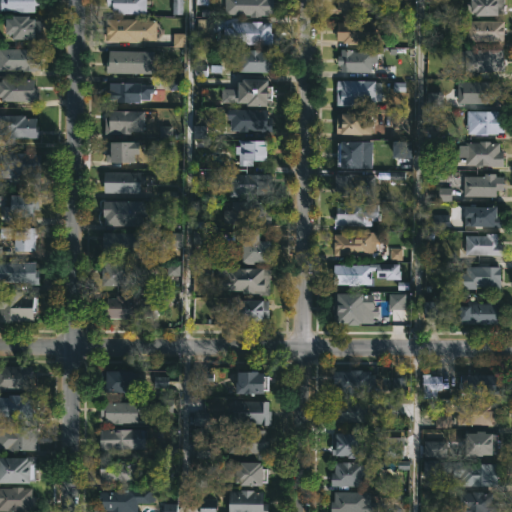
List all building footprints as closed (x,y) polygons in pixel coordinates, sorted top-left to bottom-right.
[(42,0),(42,2),(40,2),(40,5),(34,5),(34,12),(8,11),(7,0),(42,0)] [(146,0),(146,14),(112,14),(112,6),(106,6),(106,0),(146,0)] [(182,15),(182,0),(172,0),(172,14),(182,15)] [(274,0),(274,13),(268,13),(268,15),(260,15),(260,16),(232,14),(232,0),(274,0)] [(383,0),(383,5),(377,5),(377,13),(365,12),(365,10),(356,10),(356,17),(342,17),(342,10),(337,10),(337,0),(383,0)] [(505,0),(505,9),(500,9),(500,16),(472,14),(472,0),(505,0)] [(29,15),(29,18),(40,20),(40,39),(12,39),(12,34),(5,34),(5,18),(12,18),(12,15),(29,15)] [(136,19),(156,20),(156,28),(171,28),(171,42),(156,42),(155,40),(105,41),(105,18),(136,19)] [(213,44),(196,44),(197,18),(213,19),(213,44)] [(384,21),(384,28),(386,28),(384,43),(343,43),(343,41),(337,41),(337,22),(343,22),(343,20),(384,21)] [(504,41),(467,41),(467,20),(505,21),(504,41)] [(262,22),(271,23),(271,29),(272,29),(271,44),(223,44),(223,26),(231,26),(231,22),(262,22)] [(173,47),(185,47),(184,33),(172,34),(173,47)] [(0,47),(37,48),(37,54),(40,54),(39,71),(0,70),(0,47)] [(352,49),(352,51),(377,53),(377,63),(372,63),(371,72),(341,72),(341,65),(337,65),(337,56),(341,56),(341,49),(352,49)] [(503,50),(504,71),(464,71),(464,49),(503,50)] [(145,54),(145,73),(106,73),(106,59),(108,59),(108,50),(145,51),(145,54)] [(260,50),(260,51),(274,51),(273,72),(238,72),(238,70),(233,70),(233,63),(226,62),(226,55),(234,55),(234,52),(239,52),(239,50),(260,50)] [(0,78),(34,78),(34,88),(37,88),(37,101),(0,101),(0,78)] [(181,90),(180,79),(170,79),(170,90),(181,90)] [(268,81),(268,87),(271,87),(271,97),(268,97),(268,106),(247,106),(247,103),(221,102),(221,89),(238,89),(238,82),(243,82),(243,79),(268,81)] [(376,81),(381,82),(381,101),(353,103),(353,106),(336,106),(336,81),(376,81)] [(151,103),(109,102),(109,82),(152,83),(151,103)] [(503,82),(504,104),(466,103),(465,82),(503,82)] [(267,117),(272,117),(272,132),(230,132),(230,120),(227,120),(227,109),(267,109),(267,117)] [(131,132),(131,136),(121,136),(121,134),(105,134),(105,110),(143,110),(143,132),(131,132)] [(504,110),(504,132),(488,133),(488,135),(467,133),(466,110),(504,110)] [(364,114),(371,115),(371,134),(336,133),(336,114),(364,114)] [(0,115),(24,115),(24,117),(35,117),(35,124),(38,124),(38,138),(0,138),(0,115)] [(159,137),(170,138),(170,127),(160,126),(159,137)] [(206,138),(205,126),(193,126),(193,138),(206,138)] [(267,152),(267,160),(253,160),(253,166),(238,166),(238,154),(235,154),(235,146),(240,146),(240,141),(267,141),(267,152)] [(363,142),(372,142),(372,154),(363,154),(363,168),(342,168),(342,159),(338,159),(338,151),(342,151),(342,141),(363,142)] [(412,157),(411,141),(392,141),(392,158),(412,157)] [(491,141),(491,144),(499,144),(499,150),(503,150),(503,166),(465,164),(465,159),(459,159),(459,150),(465,150),(465,142),(491,141)] [(135,154),(135,162),(110,162),(110,155),(108,155),(108,150),(110,150),(110,142),(140,142),(140,154),(135,154)] [(41,164),(40,179),(0,177),(0,153),(41,155),(41,164)] [(139,194),(103,193),(104,172),(140,172),(140,175),(146,175),(146,183),(140,184),(140,194),(139,194)] [(375,173),(375,196),(343,195),(344,190),(335,190),(335,175),(349,175),(349,174),(372,175),(372,172),(375,173)] [(271,181),(271,195),(230,194),(231,173),(272,174),(271,181)] [(496,174),(496,177),(504,177),(503,193),(496,193),(496,196),(463,196),(464,176),(484,176),(484,173),(496,174)] [(437,201),(450,201),(450,188),(438,188),(437,201)] [(21,220),(2,220),(2,205),(11,205),(10,194),(29,194),(29,191),(38,191),(38,209),(32,209),(32,216),(21,216),(21,220)] [(144,202),(144,203),(149,203),(149,209),(144,209),(144,226),(103,226),(104,201),(144,202)] [(271,210),(271,227),(263,226),(263,225),(260,225),(260,222),(233,221),(233,228),(223,228),(223,210),(234,210),(235,201),(267,202),(267,210),(271,210)] [(364,203),(378,204),(377,217),(372,217),(372,226),(334,226),(334,213),(337,213),(337,203),(364,203)] [(497,214),(497,216),(502,216),(502,227),(465,227),(465,207),(498,207),(497,214)] [(432,228),(448,229),(448,215),(432,214),(432,228)] [(35,247),(35,252),(14,251),(14,239),(0,238),(0,227),(35,228),(35,247)] [(182,232),(163,231),(163,247),(182,247),(182,232)] [(146,233),(145,256),(107,254),(107,252),(103,252),(103,232),(146,233)] [(260,239),(260,241),(271,241),(271,262),(254,262),(254,267),(242,266),(243,241),(248,241),(248,232),(260,233),(260,239)] [(383,232),(383,242),(375,242),(375,256),(334,256),(334,234),(356,234),(356,239),(363,239),(364,232),(383,232)] [(497,244),(503,244),(503,255),(465,255),(466,235),(486,235),(486,233),(497,233),(497,244)] [(389,260),(401,260),(401,249),(390,249),(389,260)] [(0,262),(35,262),(35,270),(39,270),(38,285),(30,285),(30,283),(0,282),(0,262)] [(167,262),(167,276),(179,276),(180,262),(167,262)] [(131,264),(131,277),(126,277),(126,286),(102,286),(103,263),(131,264)] [(361,285),(334,285),(334,264),(372,265),(371,285),(361,285)] [(501,285),(501,289),(488,289),(488,287),(476,287),(476,289),(457,289),(457,273),(466,274),(466,266),(501,267),(501,285)] [(263,268),(263,269),(269,269),(269,295),(251,295),(251,292),(242,292),(242,290),(217,290),(217,267),(263,268)] [(23,292),(23,297),(34,298),(34,323),(0,322),(0,297),(4,297),(4,295),(14,295),(14,292),(23,292)] [(152,299),(152,309),(157,309),(157,317),(136,318),(138,319),(138,325),(131,325),(131,320),(106,318),(107,298),(116,298),(116,296),(127,296),(128,299),(128,292),(137,293),(137,299),(152,299)] [(364,293),(364,301),(375,301),(375,306),(379,306),(379,316),(374,316),(374,323),(360,323),(360,326),(333,326),(333,292),(364,293)] [(405,294),(389,294),(389,310),(405,310),(405,294)] [(264,301),(269,301),(269,320),(238,321),(238,317),(235,317),(235,308),(239,308),(239,300),(264,301)] [(482,301),(482,302),(500,303),(500,324),(460,324),(460,305),(469,305),(469,300),(482,301)] [(439,317),(439,301),(424,302),(424,318),(439,317)] [(32,375),(32,390),(28,390),(28,389),(0,389),(0,367),(32,367),(32,375)] [(212,387),(189,387),(189,370),(212,371),(212,387)] [(362,371),(371,372),(371,375),(376,375),(376,393),(334,393),(335,372),(362,371)] [(133,372),(133,373),(139,373),(138,390),(133,390),(133,394),(101,392),(101,372),(133,372)] [(259,373),(265,374),(265,378),(268,378),(268,390),(265,390),(265,394),(237,394),(237,386),(231,386),(231,373),(259,373)] [(430,374),(430,376),(441,376),(441,390),(433,390),(433,398),(422,398),(422,373),(430,374)] [(482,374),(482,376),(497,376),(497,383),(500,383),(499,395),(481,394),(481,397),(470,397),(470,394),(459,393),(459,382),(461,382),(461,375),(482,374)] [(168,377),(154,377),(153,387),(168,387),(168,377)] [(406,377),(391,378),(392,395),(407,395),(406,377)] [(26,396),(26,398),(37,399),(37,426),(25,426),(25,420),(9,420),(9,418),(0,416),(0,399),(9,399),(9,396),(26,396)] [(172,412),(172,400),(159,400),(159,412),(172,412)] [(271,413),(270,426),(249,424),(248,426),(242,425),(242,427),(234,427),(235,401),(268,402),(268,411),(271,411),(271,413)] [(365,403),(365,404),(369,404),(369,422),(332,422),(332,402),(365,403)] [(499,424),(499,426),(460,426),(460,424),(458,424),(458,415),(460,415),(460,402),(499,403),(499,424)] [(137,403),(137,405),(143,405),(142,421),(138,421),(138,423),(121,423),(121,424),(105,423),(105,417),(100,416),(101,403),(137,403)] [(433,418),(432,406),(422,406),(423,418),(433,418)] [(193,426),(208,426),(208,412),(192,412),(193,426)] [(434,427),(450,428),(450,415),(435,414),(434,427)] [(0,428),(37,429),(36,451),(0,451),(0,428)] [(142,449),(100,449),(100,430),(145,430),(145,449),(142,449)] [(264,439),(264,441),(269,441),(268,461),(256,461),(257,454),(230,454),(231,432),(250,432),(250,430),(264,430),(264,439)] [(487,432),(487,434),(498,435),(497,454),(494,454),(494,456),(484,456),(484,457),(467,457),(467,445),(463,445),(463,438),(467,438),(467,434),(478,434),(478,432),(487,432)] [(360,435),(360,444),(366,444),(366,459),(348,459),(332,455),(332,435),(360,435)] [(403,438),(384,438),(383,458),(403,459),(403,438)] [(423,456),(445,457),(445,442),(424,441),(423,456)] [(195,444),(196,458),(214,457),(213,443),(195,444)] [(176,444),(163,445),(164,458),(176,458),(176,444)] [(30,485),(0,484),(0,455),(38,456),(37,471),(35,471),(35,482),(30,482),(30,485)] [(422,476),(439,476),(440,461),(423,460),(422,476)] [(140,474),(139,484),(99,484),(100,461),(137,463),(137,474),(140,474)] [(479,462),(479,464),(497,464),(497,487),(461,486),(460,477),(452,477),(452,475),(445,475),(445,464),(463,464),(463,461),(479,462)] [(352,462),(352,465),(353,463),(363,464),(363,468),(368,468),(368,481),(363,481),(362,487),(331,486),(331,474),(334,474),(334,463),(352,462)] [(261,464),(261,466),(263,466),(263,469),(267,470),(267,483),(263,483),(263,487),(241,487),(241,484),(235,484),(235,482),(227,482),(227,476),(229,477),(229,464),(241,466),(241,463),(261,464)] [(193,471),(194,488),(206,487),(205,470),(193,471)] [(0,489),(23,487),(32,488),(31,496),(36,496),(35,511),(17,511),(0,511),(0,489)] [(150,490),(150,493),(154,493),(154,502),(137,503),(137,511),(112,511),(102,511),(102,503),(99,503),(99,492),(124,492),(124,490),(128,490),(150,490)] [(254,491),(254,492),(263,492),(263,504),(268,504),(268,511),(228,511),(229,491),(254,491)] [(370,493),(370,504),(375,504),(375,511),(331,511),(331,502),(334,502),(334,492),(370,493)] [(484,492),(484,493),(493,493),(493,501),(497,501),(497,511),(453,511),(453,504),(459,504),(460,493),(484,492)]
